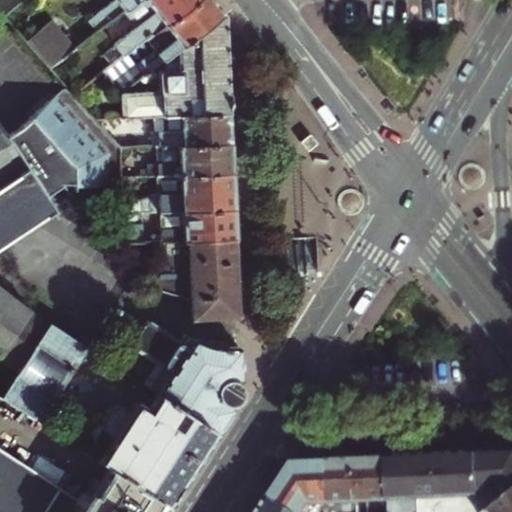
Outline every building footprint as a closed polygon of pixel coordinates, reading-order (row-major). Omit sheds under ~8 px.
[(0,0),(0,18),(24,0),(0,0)] [(124,11),(138,0),(115,0),(87,23),(96,33),(124,11)] [(211,0),(193,0),(124,56),(105,71),(122,93),(123,93),(222,14),(215,4),(211,0)] [(124,56),(193,0),(138,0),(124,11),(136,27),(115,44),(124,56)] [(148,115),(226,113),(224,60),(222,14),(123,93),(119,117),(148,115)] [(51,23),(25,42),(51,70),(74,51),(51,23)] [(0,358),(17,371),(47,325),(0,290),(0,250),(56,215),(46,199),(61,189),(62,190),(63,189),(73,205),(72,192),(73,192),(73,190),(122,185),(121,149),(72,94),(31,122),(30,120),(28,121),(30,123),(21,129),(20,127),(3,139),(0,134),(0,358)] [(227,129),(226,113),(148,115),(149,145),(157,145),(228,142),(227,129)] [(158,174),(229,172),(228,153),(228,142),(157,145),(158,162),(141,163),(141,175),(158,174)] [(230,194),(229,172),(158,174),(158,193),(141,199),(142,211),(159,210),(231,208),(230,194)] [(232,224),(231,208),(159,210),(161,242),(232,239),(232,224)] [(235,301),(232,239),(161,242),(156,242),(156,262),(141,286),(142,287),(189,299),(189,312),(193,317),(235,315),(235,301)] [(48,323),(47,325),(17,371),(0,396),(35,419),(49,397),(50,398),(83,346),(48,323)] [(237,366),(236,346),(210,346),(184,339),(178,348),(148,328),(134,349),(156,363),(143,383),(154,391),(215,430),(238,393),(237,366)] [(86,452),(108,466),(166,504),(190,467),(215,430),(154,391),(145,405),(134,398),(128,407),(120,402),(117,401),(115,401),(112,403),(99,422),(99,425),(100,428),(101,430),(86,452)] [(161,511),(166,504),(108,466),(91,492),(88,490),(80,501),(0,448),(0,511),(161,511)] [(434,453),(417,454),(420,511),(511,511),(511,449),(466,452),(434,453)] [(404,455),(387,455),(389,511),(420,511),(417,454),(404,455)] [(389,511),(387,455),(371,456),(357,457),(359,511),(389,511)] [(342,457),(326,458),(328,502),(328,511),(359,511),(357,457),(342,457)] [(326,458),(291,460),(283,471),(280,477),(269,493),(297,511),(305,511),(312,503),(328,502),(326,458)] [(297,511),(269,493),(262,505),(257,511),(297,511)]
